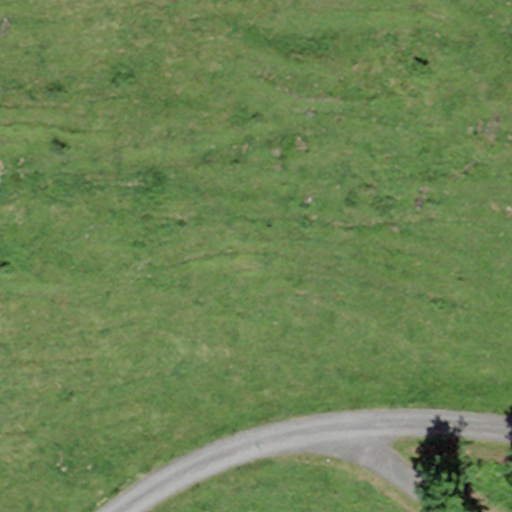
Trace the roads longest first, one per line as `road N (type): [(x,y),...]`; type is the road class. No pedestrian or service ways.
road 1 (unclassified): [(511,428),(421,422),(286,433),(173,480),(125,511)]
road 2 (track): [(338,425),(359,457),(431,511)]
